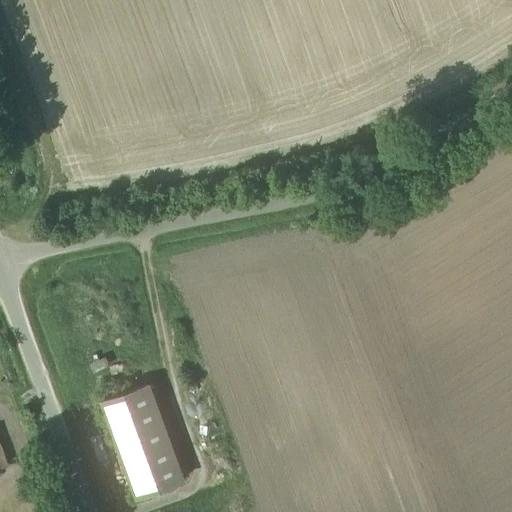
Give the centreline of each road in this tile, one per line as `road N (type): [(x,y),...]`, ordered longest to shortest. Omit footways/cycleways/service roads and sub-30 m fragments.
road 1 (unclassified): [(0,253),(346,196),(511,92)]
road 2 (unclassified): [(0,278),(85,511)]
